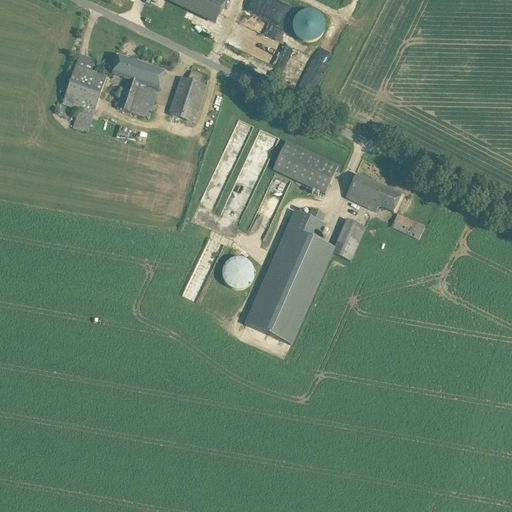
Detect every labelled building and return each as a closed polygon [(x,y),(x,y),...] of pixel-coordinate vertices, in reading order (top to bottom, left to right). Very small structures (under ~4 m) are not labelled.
[(167,0),(214,22),(224,0),(167,0)] [(283,16),(290,10),(282,1),(275,8),(283,16)] [(293,26),(293,28),(293,30),(293,31),(293,33),(294,34),(295,36),(296,37),(297,38),(297,39),(298,40),(300,41),(301,42),(303,42),(304,43),(305,43),(307,43),(308,43),(310,43),(312,43),(313,43),(314,42),(316,42),(317,41),(318,40),(320,39),(321,38),(322,36),(323,35),(323,34),(324,32),(324,31),(324,29),(324,28),(324,26),(324,24),(324,23),(323,22),(322,20),(322,19),(321,17),(319,16),(318,15),(317,14),(316,13),(314,13),(313,12),(312,12),(310,12),(308,12),(307,12),(306,12),(304,12),(302,13),(301,14),(300,14),(298,15),(297,17),(296,17),(295,19),(294,20),(294,22),(293,23),(293,24),(293,26)] [(236,22),(226,44),(234,48),(235,48),(252,56),(270,58),(271,49),(276,50),(275,54),(281,54),(282,45),(277,44),(263,37),(269,38),(241,25),(244,25),(236,22)] [(113,75),(126,79),(116,109),(143,118),(153,90),(158,91),(165,73),(119,57),(113,75)] [(71,129),(86,133),(106,76),(75,66),(61,105),(78,111),(71,129)] [(170,113),(170,116),(194,124),(206,87),(200,85),(202,76),(191,73),(188,81),(181,79),(169,113),(170,113)] [(118,139),(126,142),(130,131),(121,129),(118,139)] [(273,171),(325,195),(338,167),(286,143),(273,171)] [(379,208),(393,215),(401,197),(356,176),(345,200),(376,214),(379,208)] [(244,325),(292,347),(333,255),(331,255),(334,249),(316,242),(324,225),(321,224),(325,216),(312,210),(308,218),(294,212),(244,325)] [(391,228),(419,241),(425,228),(397,215),(391,228)] [(335,256),(353,264),(367,230),(349,222),(335,256)] [(224,283),(227,287),(230,289),(232,290),(236,291),(241,291),(244,290),(247,288),(250,285),(252,283),(253,279),(254,275),(253,270),(252,267),(249,264),(246,261),(243,260),(239,259),(235,259),(232,260),(228,262),(225,265),(224,268),(222,272),(222,276),(223,279),(224,283)]
